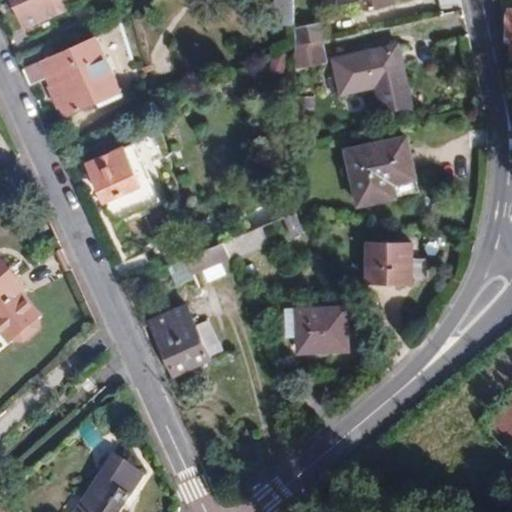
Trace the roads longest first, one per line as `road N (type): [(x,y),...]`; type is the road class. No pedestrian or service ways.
road 1 (residential): [(0,62),(207,511)]
road 2 (tertiary): [(414,379),(251,511)]
road 3 (tertiary): [(501,85),(503,179),(492,253)]
road 4 (tertiary): [(492,253),(414,379)]
road 5 (tertiary): [(414,379),(511,298)]
